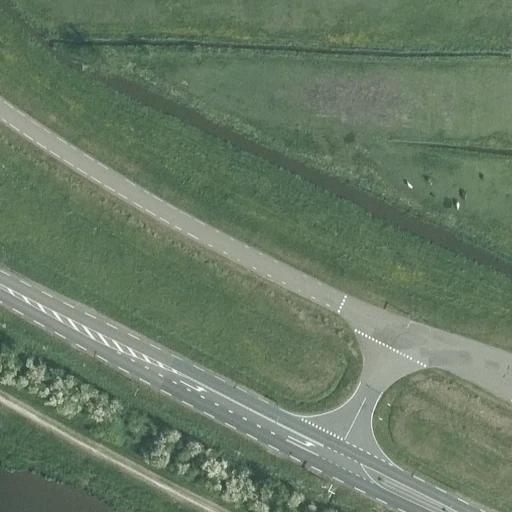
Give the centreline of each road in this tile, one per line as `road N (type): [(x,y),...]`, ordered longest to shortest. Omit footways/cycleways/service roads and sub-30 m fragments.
road 1 (unclassified): [(399,334),(0,116)]
road 2 (primary): [(336,461),(0,276)]
road 3 (tertiary): [(399,334),(336,461)]
